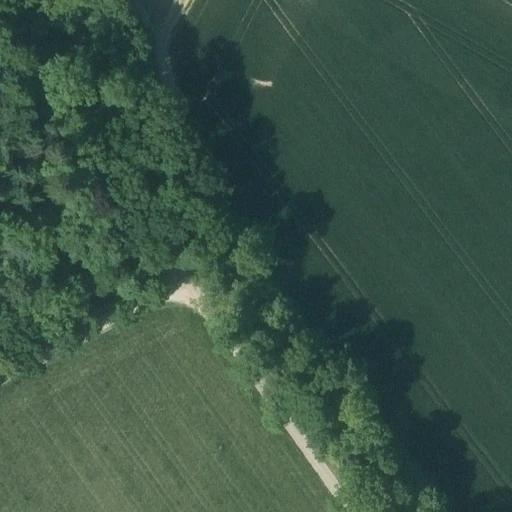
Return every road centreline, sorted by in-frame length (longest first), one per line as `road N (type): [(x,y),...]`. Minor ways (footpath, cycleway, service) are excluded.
road 1 (track): [(181,280),(168,248),(187,107),(140,0)]
road 2 (track): [(181,280),(346,511)]
road 3 (track): [(0,375),(181,280)]
